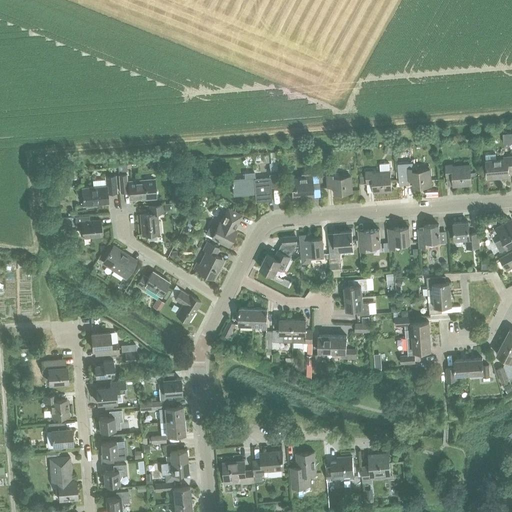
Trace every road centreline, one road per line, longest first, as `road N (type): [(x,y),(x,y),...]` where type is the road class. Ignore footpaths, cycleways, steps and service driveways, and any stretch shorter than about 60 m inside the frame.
road 1 (residential): [(511,202),(277,221),(239,276)]
road 2 (residential): [(94,511),(76,331)]
road 3 (residential): [(369,445),(249,429),(207,435)]
road 4 (residential): [(226,302),(127,237),(125,215)]
road 5 (residential): [(207,435),(201,345),(226,302)]
